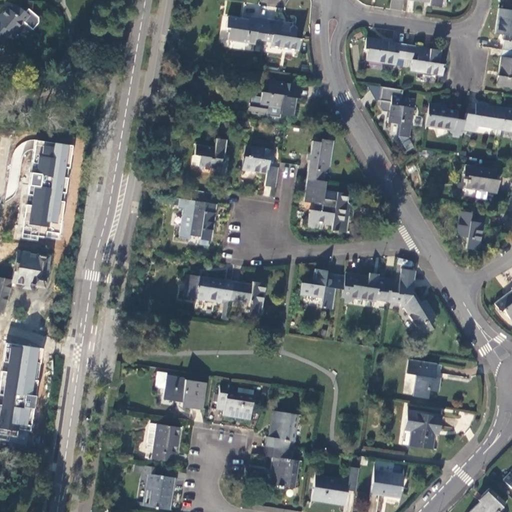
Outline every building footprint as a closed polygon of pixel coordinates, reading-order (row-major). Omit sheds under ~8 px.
[(0,33),(5,37),(6,38),(11,32),(13,34),(24,21),(29,26),(35,18),(17,4),(12,11),(8,7),(0,16),(0,33)] [(504,35),(502,50),(511,51),(511,10),(511,11),(498,9),(495,34),(504,35)] [(255,41),(263,42),(264,34),(267,19),(243,15),(243,18),(227,16),(225,28),(228,28),(226,41),(254,44),(255,41)] [(282,22),(267,19),(264,34),(272,35),(271,47),(298,50),(300,38),(295,37),(297,29),(294,24),(289,28),(288,32),(280,31),(282,22)] [(398,59),(404,59),(406,45),(395,43),(395,41),(366,37),(364,48),(368,49),(367,59),(396,64),(398,59)] [(406,45),(404,59),(411,60),(409,71),(443,76),(445,65),(439,64),(442,51),(406,45)] [(511,51),(502,50),(497,86),(511,87),(511,51)] [(267,92),(262,92),(261,98),(252,97),(250,104),(249,110),(250,110),(252,114),(266,116),(268,107),(279,109),(279,115),(292,117),(295,98),(297,98),(299,86),(269,80),(267,92)] [(389,112),(387,122),(398,124),(397,136),(408,137),(414,100),(401,98),(403,90),(381,87),(378,106),(382,111),(389,112)] [(429,103),(426,127),(450,130),(452,136),(462,137),(463,132),(465,119),(457,118),(458,110),(440,107),(440,104),(429,103)] [(467,108),(465,119),(463,132),(476,133),(479,127),(501,130),(504,107),(476,103),(475,109),(467,108)] [(511,108),(504,107),(501,130),(511,131),(511,108)] [(224,159),(227,140),(216,138),(215,147),(198,144),(195,155),(201,156),(200,166),(220,169),(222,159),(224,159)] [(313,141),(307,178),(322,181),(324,173),(328,173),(333,141),(320,140),(320,142),(313,141)] [(38,241),(38,236),(59,240),(61,231),(73,146),(35,141),(22,238),(38,241)] [(276,187),(280,166),(272,165),(275,150),(253,146),(251,160),(244,159),(242,170),(266,175),(265,185),(276,187)] [(192,165),(194,165),(200,166),(201,156),(195,155),(194,155),(192,165)] [(496,171),(464,165),(462,175),(466,176),(465,189),(496,194),(498,181),(495,180),(496,171)] [(324,190),(326,181),(322,181),(307,178),(304,202),(317,204),(316,211),(309,210),(306,226),(313,227),(314,223),(332,225),(332,231),(342,233),(345,217),(353,217),(354,209),(346,207),(348,195),(324,190)] [(193,190),(191,200),(196,201),(217,204),(219,194),(193,190)] [(217,204),(196,201),(190,234),(199,236),(199,239),(211,241),(217,204)] [(490,215),(459,211),(455,238),(465,239),(464,249),(479,251),(484,224),(489,224),(490,215)] [(45,257),(16,253),(13,275),(3,274),(2,279),(0,279),(0,311),(4,312),(11,282),(17,283),(17,287),(36,290),(37,286),(43,287),(43,284),(48,285),(53,255),(46,253),(45,257)] [(334,290),(342,290),(344,276),(326,273),(326,270),(315,269),(312,285),(301,283),(300,294),(321,298),(320,307),(331,309),(334,290)] [(342,290),(340,303),(347,304),(356,300),(376,302),(376,299),(389,301),(390,291),(390,289),(383,288),(384,278),(378,276),(378,274),(368,273),(368,276),(344,273),(344,276),(342,290)] [(222,300),(230,300),(233,281),(189,275),(185,297),(221,303),(222,300)] [(390,291),(389,301),(388,308),(392,309),(394,301),(401,302),(400,305),(404,306),(420,334),(431,328),(428,322),(436,317),(427,300),(422,303),(414,288),(413,277),(400,278),(398,292),(390,291)] [(233,281),(230,300),(249,303),(247,312),(260,314),(265,284),(252,281),(251,284),(233,281)] [(511,291),(495,304),(501,312),(504,310),(511,319),(511,291)] [(227,317),(230,300),(222,300),(221,303),(225,304),(223,317),(227,317)] [(9,436),(17,438),(19,429),(32,431),(44,348),(6,343),(0,386),(0,439),(9,441),(9,436)] [(441,366),(407,360),(406,372),(416,374),(413,395),(426,397),(427,391),(437,392),(441,366)] [(166,388),(168,376),(168,374),(159,372),(157,386),(166,388)] [(205,382),(168,376),(166,388),(164,399),(182,402),(182,406),(201,410),(205,382)] [(253,402),(252,402),(237,400),(227,398),(229,386),(220,385),(216,410),(224,411),(224,417),(250,420),(253,402)] [(237,400),(252,402),(253,395),(237,392),(237,400)] [(440,415),(407,410),(404,428),(402,443),(405,443),(405,444),(431,448),(434,429),(438,429),(440,415)] [(267,435),(265,445),(295,450),(297,439),(294,439),(298,414),(275,411),(272,435),(267,435)] [(179,427),(157,424),(151,458),(172,461),(173,454),(175,454),(179,427)] [(295,450),(265,445),(264,455),(274,456),(270,484),(278,485),(277,487),(283,489),(283,486),(293,487),(297,461),(293,460),(295,450)] [(355,491),(359,468),(350,467),(348,478),(340,477),(340,479),(315,475),(312,499),(344,504),(347,490),(355,491)] [(403,475),(374,470),(371,493),(400,497),(403,475)] [(176,478),(143,473),(142,478),(150,479),(146,506),(167,509),(170,485),(175,485),(176,478)] [(511,475),(510,474),(503,481),(511,489),(511,475)] [(479,502),(469,511),(497,511),(503,505),(488,490),(478,501),(479,502)]
